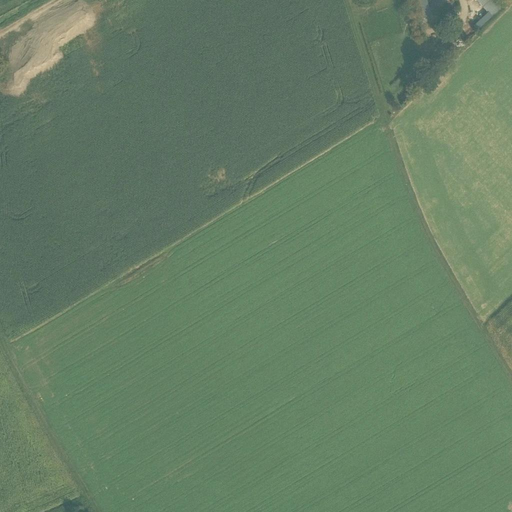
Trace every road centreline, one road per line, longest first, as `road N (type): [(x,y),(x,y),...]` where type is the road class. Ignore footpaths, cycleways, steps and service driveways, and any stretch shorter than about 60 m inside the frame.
road 1 (track): [(90,511),(0,347),(0,32),(53,0)]
road 2 (track): [(511,385),(417,222),(348,0)]
